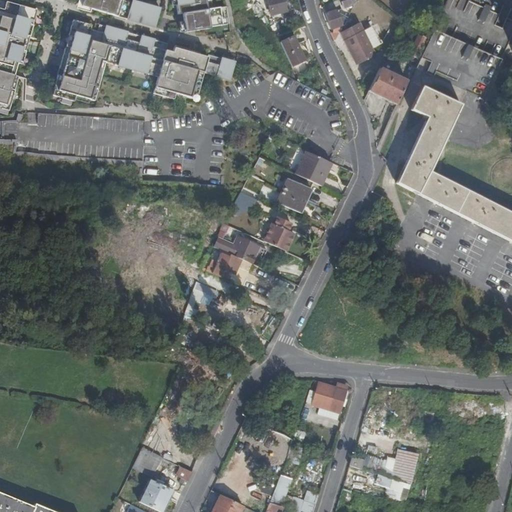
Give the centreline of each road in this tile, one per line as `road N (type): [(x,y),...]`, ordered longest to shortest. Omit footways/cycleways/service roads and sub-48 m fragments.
road 1 (residential): [(263,372),(363,170),(352,113),(302,0)]
road 2 (tertiary): [(263,372),(246,391),(189,511)]
road 3 (residential): [(324,511),(368,372)]
road 4 (tertiary): [(511,384),(368,372)]
